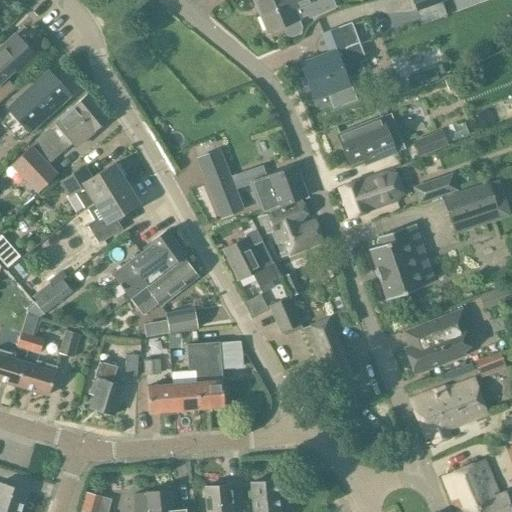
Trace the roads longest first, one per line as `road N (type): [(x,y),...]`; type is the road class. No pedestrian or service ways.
road 1 (residential): [(423,470),(303,136),(267,81),(169,0)]
road 2 (residential): [(62,0),(83,20),(118,101),(308,431)]
road 3 (residential): [(308,431),(152,449),(79,443)]
